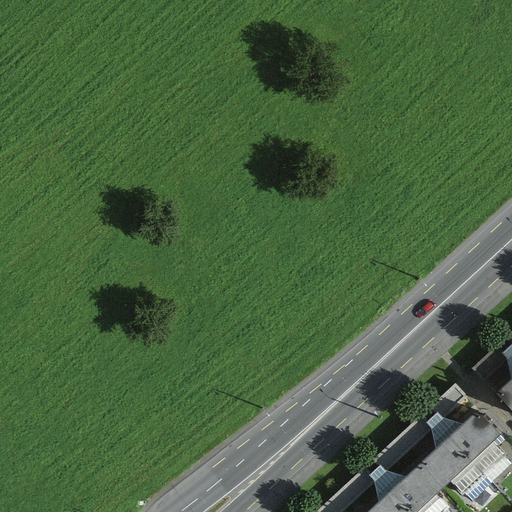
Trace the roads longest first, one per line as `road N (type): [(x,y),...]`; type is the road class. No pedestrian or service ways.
road 1 (primary): [(511,239),(330,408)]
road 2 (primary): [(330,408),(179,511)]
road 3 (primary): [(235,511),(330,408)]
